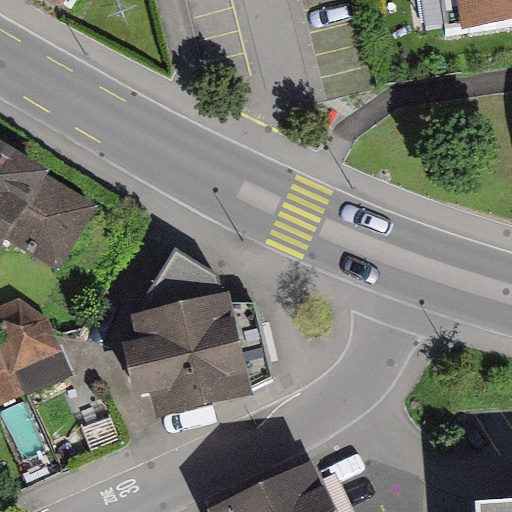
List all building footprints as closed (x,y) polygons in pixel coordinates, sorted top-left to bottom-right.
[(45,0),(67,12),(73,0),(45,0)] [(511,0),(467,0),(472,30),(511,24),(511,0)] [(98,201),(0,140),(0,282),(22,247),(57,269),(98,201)] [(255,297),(140,328),(143,342),(131,346),(144,398),(158,394),(163,414),(278,384),(255,297)] [(52,313),(0,332),(25,400),(77,381),(52,313)] [(343,511),(329,471),(219,511),(343,511)]
